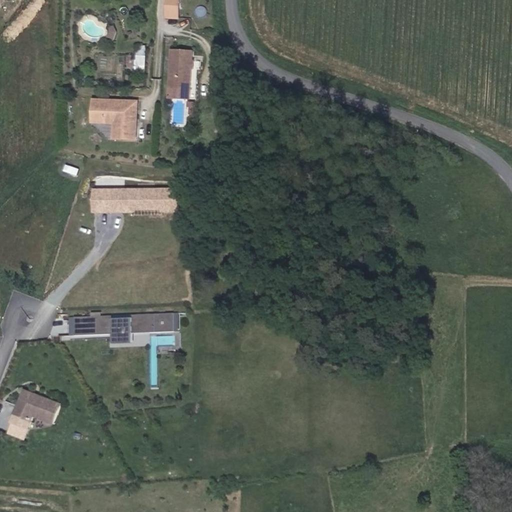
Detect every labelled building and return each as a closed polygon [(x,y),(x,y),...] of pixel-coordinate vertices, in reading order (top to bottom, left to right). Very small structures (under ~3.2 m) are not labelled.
[(181,0),(169,0),(169,18),(181,18),(181,0)] [(137,44),(137,71),(147,71),(148,45),(137,44)] [(192,88),(195,51),(173,49),(170,86),(192,88)] [(91,125),(112,126),(111,140),(136,141),(137,127),(138,102),(92,100),(91,125)] [(120,209),(120,187),(112,188),(112,209),(120,209)] [(179,209),(179,187),(120,187),(120,209),(132,209),(132,204),(162,204),(162,209),(179,209)] [(112,209),(112,188),(93,188),(94,209),(112,209)] [(162,209),(162,204),(132,204),(132,209),(132,214),(162,214),(162,209)] [(172,313),(73,318),(74,337),(173,332),(172,313)] [(61,403),(24,389),(15,414),(32,420),(34,415),(53,422),(61,403)] [(53,422),(34,415),(32,420),(15,414),(12,421),(31,428),(53,424),(53,422)]
